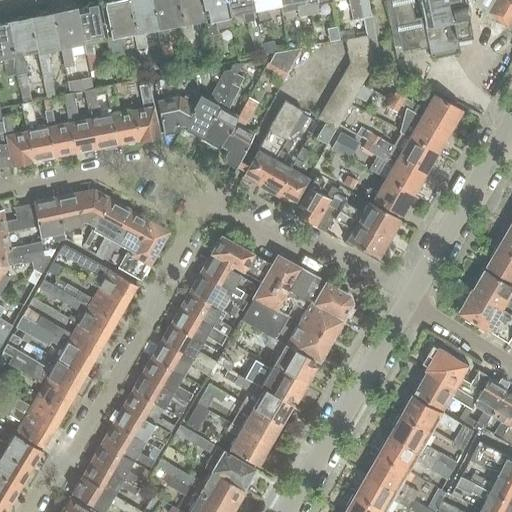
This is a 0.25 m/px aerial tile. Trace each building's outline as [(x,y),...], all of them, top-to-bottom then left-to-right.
[(134,34),(127,0),(114,0),(113,2),(104,4),(111,38),(107,39),(110,55),(123,52),(119,37),(133,34),(134,34)] [(158,29),(151,0),(127,0),(134,34),(133,34),(136,50),(147,48),(143,32),(156,30),(158,29)] [(182,25),(176,0),(151,0),(158,29),(156,30),(162,57),(172,55),(167,28),(181,25),(182,25)] [(204,20),(200,0),(176,0),(182,25),(181,25),(186,50),(196,48),(191,23),(204,20)] [(200,0),(204,20),(207,37),(212,36),(217,34),(216,29),(231,26),(229,16),(225,0),(200,0)] [(254,11),(252,0),(225,0),(229,16),(242,13),(244,23),(254,21),(252,11),(254,11)] [(280,6),(278,0),(252,0),(254,11),(256,10),(259,20),(267,18),(266,8),(280,6)] [(296,9),(296,7),(304,5),(302,0),(278,0),(280,6),(281,12),(296,9)] [(332,2),(331,0),(305,0),(307,9),(309,9),(310,15),(318,13),(316,5),(332,2)] [(350,0),(354,19),(362,18),(363,18),(359,0),(350,0)] [(359,0),(363,18),(370,16),(367,0),(359,0)] [(388,0),(386,1),(395,46),(394,46),(394,47),(400,46),(401,49),(426,44),(427,46),(428,46),(431,58),(459,53),(458,47),(456,39),(469,36),(470,36),(464,5),(462,0),(388,0)] [(507,29),(511,20),(511,0),(474,0),(475,3),(507,29)] [(92,42),(107,39),(102,14),(100,5),(96,5),(93,3),(88,4),(87,7),(83,8),(76,10),(83,44),(86,55),(94,53),(92,42)] [(70,47),(83,44),(76,10),(76,9),(73,10),(70,8),(65,9),(63,12),(53,14),(60,49),(64,68),(73,66),(70,47)] [(30,18),(36,52),(42,78),(51,76),(52,76),(47,51),(60,49),(53,14),(50,15),(47,12),(42,13),(40,17),(30,18)] [(363,18),(362,18),(366,36),(368,47),(372,68),(377,59),(378,57),(370,16),(363,18)] [(6,23),(16,75),(27,72),(23,54),(36,52),(30,18),(27,19),(23,17),(18,18),(15,21),(6,23)] [(0,59),(2,59),(6,77),(16,75),(6,23),(0,24),(0,59)] [(257,27),(248,28),(251,43),(253,43),(254,51),(262,50),(261,44),(260,38),(259,38),(257,27)] [(336,28),(328,30),(330,42),(339,40),(336,28)] [(344,40),(346,52),(368,47),(366,36),(344,40)] [(469,36),(456,39),(458,47),(471,44),(469,36)] [(273,42),(261,44),(262,50),(263,54),(275,52),(273,42)] [(348,63),(372,68),(368,47),(346,52),(348,63)] [(196,48),(186,50),(187,56),(197,54),(196,48)] [(284,80),(299,48),(274,53),(265,69),(284,80)] [(343,72),(363,84),(371,68),(372,68),(348,63),(343,72)] [(150,64),(141,65),(143,78),(152,76),(150,64)] [(200,95),(194,105),(195,105),(184,126),(185,127),(184,129),(184,132),(191,135),(194,134),(201,138),(228,89),(236,74),(225,68),(210,96),(208,100),(200,95)] [(363,84),(343,72),(338,82),(357,93),(362,85),(363,84)] [(219,145),(221,147),(235,122),(238,116),(227,110),(239,88),(238,88),(243,78),(236,74),(228,89),(201,138),(208,142),(209,145),(216,149),(218,148),(219,145)] [(51,76),(42,78),(46,99),(55,97),(51,76)] [(70,82),(72,93),(84,91),(92,90),(90,78),(70,82)] [(357,93),(338,82),(333,91),(352,102),(355,97),(357,93)] [(160,138),(158,128),(149,84),(139,86),(143,108),(131,110),(136,132),(138,141),(138,142),(160,138)] [(28,85),(18,87),(20,96),(22,104),(31,102),(28,85)] [(107,94),(111,114),(117,145),(125,143),(128,145),(133,144),(135,141),(138,141),(131,110),(119,113),(113,85),(106,87),(105,87),(107,94)] [(362,85),(357,93),(355,97),(365,103),(371,92),(364,87),(362,85)] [(95,97),(107,94),(105,87),(94,89),(92,90),(84,91),(89,118),(90,118),(96,149),(104,147),(104,150),(115,148),(114,145),(117,145),(111,114),(99,116),(95,97)] [(333,91),(327,100),(347,111),(352,102),(333,91)] [(394,92),(390,100),(400,106),(404,98),(394,92)] [(93,149),(96,149),(90,118),(89,118),(78,120),(72,93),(63,95),(68,122),(69,122),(73,143),(75,153),(83,151),(86,154),(91,153),(93,149)] [(448,132),(454,122),(455,123),(461,114),(459,113),(460,110),(434,95),(425,110),(404,98),(400,106),(405,109),(421,118),(422,116),(448,132)] [(157,101),(161,124),(163,134),(173,132),(177,128),(178,126),(182,125),(184,126),(195,105),(194,105),(179,97),(157,101)] [(235,168),(235,167),(238,161),(254,133),(244,127),(257,103),(248,98),(238,116),(235,122),(221,147),(226,149),(223,155),(225,162),(235,168)] [(49,99),(43,100),(45,111),(51,110),(49,99)] [(327,100),(322,109),(341,120),(347,111),(327,100)] [(396,113),(400,106),(390,100),(386,107),(396,113)] [(284,101),(268,129),(268,130),(285,140),(301,113),(302,111),(284,101)] [(50,158),(53,157),(51,147),(47,126),(47,127),(36,129),(31,102),(22,104),(20,104),(25,131),(26,130),(31,153),(33,161),(40,160),(43,162),(48,161),(50,158)] [(335,129),(336,130),(339,124),(341,120),(322,109),(317,118),(324,123),(335,129)] [(421,118),(405,109),(399,131),(401,132),(436,152),(437,151),(439,152),(444,143),(442,142),(448,132),(422,116),(421,118)] [(72,153),(75,153),(73,143),(69,122),(68,122),(54,125),(51,110),(45,111),(44,112),(47,127),(47,126),(51,147),(53,157),(61,156),(62,158),(72,156),(72,153)] [(263,190),(275,196),(291,168),(282,163),(293,143),(308,117),(301,113),(285,140),(259,185),(264,188),(263,190)] [(33,161),(31,153),(26,130),(25,131),(15,133),(11,115),(1,117),(2,122),(4,136),(6,143),(9,157),(10,165),(11,167),(33,163),(33,161)] [(324,123),(315,139),(326,145),(335,129),(324,123)] [(361,127),(356,134),(367,140),(370,134),(371,133),(361,127)] [(259,185),(285,140),(268,130),(257,149),(248,166),(245,172),(242,177),(254,184),(255,183),(259,185)] [(340,132),(332,147),(349,157),(357,142),(340,132)] [(436,152),(401,132),(393,146),(392,146),(381,139),(377,146),(424,173),(430,163),(432,164),(437,155),(435,154),(436,152)] [(370,134),(367,140),(377,146),(381,139),(371,133),(370,134)] [(367,140),(363,147),(373,153),(377,146),(367,140)] [(6,143),(0,144),(0,167),(10,165),(9,157),(6,143)] [(424,173),(377,146),(373,153),(394,165),(386,179),(412,194),(413,192),(415,193),(420,184),(418,183),(424,173)] [(303,185),(308,177),(298,172),(303,162),(309,152),(302,148),(291,168),(275,196),(276,196),(276,195),(281,197),(280,199),(292,206),(303,185)] [(238,161),(235,167),(240,169),(245,172),(248,166),(243,164),(238,161)] [(356,182),(346,176),(342,183),(352,189),(356,182)] [(324,182),(315,177),(303,197),(303,198),(298,207),(303,210),(298,218),(313,226),(316,227),(328,205),(331,200),(318,193),(324,182)] [(386,179),(377,194),(368,189),(365,195),(400,215),(406,205),(408,206),(413,197),(411,196),(412,194),(386,179)] [(81,194),(86,222),(94,227),(109,200),(103,197),(102,194),(96,191),(81,194)] [(84,221),(86,222),(81,194),(77,195),(74,193),(68,195),(66,197),(56,199),(62,233),(66,232),(67,236),(66,239),(67,239),(74,243),(71,228),(82,225),(81,222),(84,221)] [(335,194),(328,205),(387,238),(389,233),(391,234),(399,220),(398,219),(398,218),(368,201),(363,210),(335,194)] [(36,203),(33,204),(35,213),(37,227),(40,238),(44,237),(53,235),(56,244),(59,241),(66,239),(67,236),(66,232),(62,233),(56,199),(46,201),(44,199),(37,201),(36,203)] [(94,227),(92,230),(96,232),(105,237),(95,254),(103,259),(129,211),(121,207),(120,204),(114,201),(112,202),(109,200),(94,227)] [(35,213),(33,204),(24,206),(28,228),(37,227),(35,213)] [(384,242),(387,238),(328,205),(316,227),(325,233),(333,219),(352,229),(344,243),(351,247),(355,245),(376,257),(376,256),(378,257),(386,243),(384,242)] [(0,234),(7,233),(28,228),(24,206),(14,207),(15,217),(16,220),(4,222),(4,220),(2,210),(0,210),(0,234)] [(120,245),(128,250),(133,253),(149,222),(147,221),(146,218),(140,215),(138,216),(129,211),(103,259),(107,261),(113,250),(116,253),(120,245)] [(124,251),(116,266),(126,271),(131,274),(139,279),(148,263),(150,260),(153,259),(156,253),(156,251),(157,248),(163,237),(165,236),(165,235),(163,229),(162,229),(161,229),(150,222),(149,222),(133,253),(128,250),(126,251),(126,252),(124,251)] [(511,227),(507,235),(505,233),(498,245),(511,253),(511,227)] [(92,230),(84,244),(88,246),(96,232),(92,230)] [(7,233),(0,234),(0,259),(12,257),(21,255),(23,263),(31,261),(44,258),(40,242),(11,249),(7,233)] [(219,237),(209,254),(261,283),(267,274),(272,265),(220,237),(219,237)] [(511,280),(511,253),(498,245),(491,257),(494,259),(489,267),(511,280)] [(61,247),(57,253),(87,270),(88,268),(104,277),(97,288),(125,304),(127,301),(129,300),(132,295),(132,293),(136,285),(108,269),(64,246),(61,247)] [(0,291),(8,278),(3,274),(7,266),(23,263),(21,255),(12,257),(0,259),(0,291)] [(275,311),(288,289),(299,269),(277,256),(272,265),(267,274),(261,283),(252,299),(275,311)] [(50,257),(44,258),(31,261),(33,269),(41,274),(50,257)] [(208,258),(198,275),(240,298),(243,292),(233,287),(240,276),(208,258)] [(322,281),(299,269),(288,289),(299,295),(310,302),(341,319),(350,303),(348,295),(322,281)] [(511,293),(511,285),(496,275),(487,270),(486,273),(483,271),(477,282),(480,283),(475,292),(483,297),(504,308),(511,313),(511,302),(508,300),(511,293)] [(245,302),(240,298),(198,275),(189,291),(197,296),(220,309),(227,298),(232,301),(232,305),(240,310),(245,302)] [(57,279),(53,285),(62,291),(66,284),(57,279)] [(38,288),(82,314),(77,324),(96,334),(104,340),(106,337),(109,336),(111,331),(111,328),(114,323),(62,291),(53,285),(49,283),(43,280),(38,288)] [(124,306),(125,304),(97,288),(91,299),(66,284),(62,291),(114,323),(119,315),(121,314),(124,309),(124,306)] [(288,289),(276,309),(288,316),(295,303),(299,295),(288,289)] [(220,309),(197,296),(189,291),(179,308),(226,335),(230,328),(221,323),(220,325),(213,321),(220,309)] [(475,292),(474,291),(469,299),(467,298),(462,308),(463,309),(462,311),(463,315),(465,316),(464,317),(473,323),(474,322),(480,325),(479,327),(487,332),(489,330),(491,331),(509,342),(511,337),(511,313),(504,308),(483,297),(475,292)] [(252,299),(240,320),(269,335),(275,339),(288,316),(276,309),(275,312),(275,311),(252,299)] [(341,319),(310,302),(297,325),(327,342),(331,335),(335,332),(335,328),(341,319)] [(178,330),(201,343),(205,336),(220,345),(226,335),(179,308),(169,325),(178,330)] [(75,370),(84,375),(85,373),(88,371),(91,367),(90,364),(95,357),(35,324),(22,316),(18,323),(15,328),(48,347),(51,342),(63,348),(56,359),(75,370)] [(104,340),(96,334),(77,324),(71,334),(40,316),(35,324),(95,357),(98,351),(101,349),(103,345),(103,342),(104,340)] [(0,347),(12,326),(0,318),(0,347)] [(201,343),(178,330),(169,325),(160,341),(211,370),(215,363),(216,362),(196,351),(201,343)] [(285,344),(303,354),(307,356),(312,360),(316,361),(322,352),(325,349),(326,344),(327,342),(297,325),(285,344)] [(12,334),(8,340),(15,344),(18,338),(12,334)] [(309,365),(312,360),(307,356),(303,354),(285,344),(275,339),(269,335),(264,344),(279,353),(272,365),(303,383),(312,367),(309,365)] [(159,363),(182,376),(188,365),(207,376),(210,371),(211,370),(160,341),(150,357),(159,363)] [(26,343),(23,349),(29,352),(32,347),(26,343)] [(82,378),(84,375),(75,370),(56,359),(50,370),(6,345),(2,352),(12,357),(21,362),(46,377),(65,388),(74,393),(77,386),(80,385),(83,381),(82,378)] [(440,348),(427,370),(429,371),(477,398),(490,378),(491,377),(479,371),(471,384),(461,378),(469,365),(466,363),(466,360),(459,356),(457,358),(440,348)] [(216,362),(215,363),(227,370),(229,371),(233,364),(219,356),(216,362)] [(70,400),(74,393),(65,388),(46,377),(21,362),(12,357),(8,364),(42,384),(36,395),(55,406),(63,411),(65,409),(67,407),(70,403),(70,400)] [(182,376),(159,363),(150,357),(141,374),(188,401),(192,395),(176,386),(182,376)] [(303,383),(272,365),(264,378),(249,370),(244,380),(253,384),(254,383),(288,402),(291,396),(294,398),(303,383)] [(227,370),(223,378),(232,383),(236,375),(229,371),(227,370)] [(419,389),(417,392),(445,409),(452,397),(471,408),(474,404),(477,398),(429,371),(424,380),(421,380),(417,386),(419,389)] [(140,396),(162,409),(167,400),(177,405),(184,409),(188,401),(141,374),(131,391),(140,396)] [(253,384),(244,380),(236,375),(232,383),(258,398),(252,408),(280,424),(287,410),(284,408),(287,402),(288,402),(254,383),(253,384)] [(482,431),(483,428),(492,415),(508,389),(501,385),(502,384),(493,379),(492,380),(490,378),(477,398),(474,404),(483,410),(476,421),(467,416),(464,421),(482,431)] [(196,404),(206,410),(213,398),(220,402),(226,394),(208,384),(196,404)] [(62,414),(63,411),(55,406),(36,395),(29,406),(1,389),(0,391),(0,398),(44,424),(53,429),(57,422),(60,421),(62,417),(62,414)] [(511,391),(508,389),(492,415),(501,420),(493,434),(501,438),(511,420),(511,391)] [(162,409),(140,396),(131,391),(122,407),(130,412),(169,434),(174,426),(162,419),(161,420),(157,418),(162,409)] [(453,431),(459,421),(424,400),(415,395),(410,403),(407,402),(400,414),(431,433),(438,422),(453,431)] [(49,436),(53,429),(44,424),(0,398),(0,410),(20,422),(15,431),(42,447),(44,444),(47,443),(50,439),(49,436)] [(196,404),(186,424),(197,431),(209,411),(206,410),(196,404)] [(238,412),(247,417),(240,428),(240,429),(268,444),(269,442),(272,443),(278,432),(276,431),(280,424),(252,408),(252,409),(243,404),(238,412)] [(177,405),(172,415),(178,418),(179,418),(184,409),(177,405)] [(169,434),(130,412),(122,407),(112,423),(143,441),(148,434),(164,444),(169,434)] [(436,460),(440,453),(425,444),(431,433),(400,414),(393,426),(397,427),(392,435),(436,460)] [(511,420),(501,438),(511,445),(511,420)] [(112,423),(102,440),(150,468),(154,461),(138,451),(143,441),(112,423)] [(228,449),(247,460),(256,465),(258,462),(260,464),(267,452),(264,451),(268,444),(240,429),(240,428),(231,423),(226,430),(236,436),(228,449)] [(452,444),(462,450),(473,430),(462,425),(452,444)] [(247,480),(254,469),(254,468),(245,463),(192,432),(187,441),(212,455),(204,468),(211,471),(242,489),(244,486),(245,485),(247,485),(248,484),(248,483),(249,482),(249,481),(248,480),(247,480)] [(39,454),(40,451),(12,435),(7,445),(0,440),(0,451),(2,453),(21,464),(29,469),(33,463),(36,462),(40,457),(39,454)] [(436,460),(392,435),(388,443),(384,441),(378,453),(409,472),(416,460),(431,469),(448,478),(453,470),(436,460)] [(511,458),(479,441),(469,460),(482,466),(487,457),(502,464),(497,474),(511,481),(511,458)] [(132,462),(100,444),(91,461),(139,488),(143,481),(127,471),(132,462)] [(28,472),(29,469),(21,464),(2,453),(0,455),(0,475),(10,482),(19,487),(22,481),(25,480),(29,475),(28,472)] [(409,472),(378,453),(371,465),(374,467),(369,475),(413,500),(418,492),(403,484),(409,472)] [(440,453),(436,460),(453,470),(457,463),(456,462),(440,453)] [(242,489),(211,471),(203,484),(160,460),(155,468),(166,474),(221,506),(229,511),(235,501),(239,500),(241,496),(241,492),(242,489)] [(118,485),(135,495),(139,488),(91,461),(81,477),(113,495),(118,485)] [(228,511),(229,511),(221,506),(166,474),(163,480),(167,486),(194,501),(187,511),(228,511)] [(511,481),(497,474),(492,484),(484,480),(481,486),(511,501),(511,481)] [(0,500),(8,505),(12,499),(15,499),(18,493),(17,490),(19,487),(10,482),(0,475),(0,500)] [(413,500),(369,475),(365,483),(362,481),(355,493),(387,511),(394,499),(415,511),(434,511),(426,507),(413,500)] [(511,511),(511,501),(481,486),(461,476),(456,487),(476,497),(478,493),(486,497),(481,507),(490,511),(511,511)] [(141,511),(113,495),(81,477),(78,483),(78,482),(72,492),(73,492),(71,494),(80,499),(101,511),(102,511),(108,503),(123,511),(124,511),(126,511),(141,511)] [(438,488),(426,507),(434,511),(445,492),(438,488)] [(454,491),(452,494),(461,499),(463,496),(454,491)] [(386,511),(387,511),(355,493),(348,505),(351,507),(347,511),(386,511)] [(142,511),(154,511),(161,500),(153,495),(142,511)] [(91,511),(69,499),(60,511),(91,511)] [(490,511),(481,507),(478,511),(465,511),(442,500),(437,509),(442,511),(490,511)]
